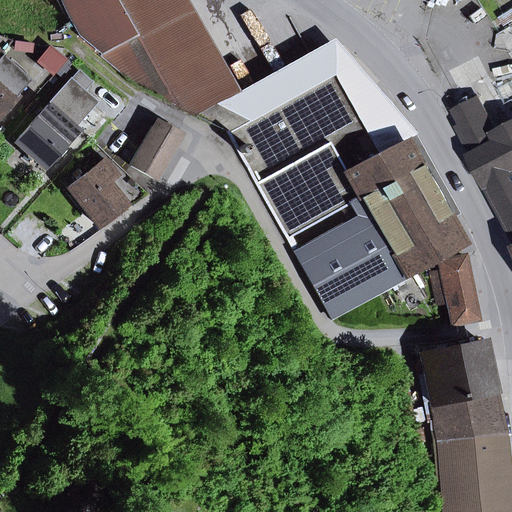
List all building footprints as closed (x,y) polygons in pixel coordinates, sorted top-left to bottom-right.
[(103,56),(137,36),(115,0),(58,0),(80,36),(103,56)] [(332,39),(237,92),(185,0),(115,0),(137,36),(103,56),(119,69),(136,60),(146,77),(136,83),(138,85),(182,108),(191,90),(229,109),(291,75),(300,91),(336,71),(382,152),(400,141),(414,134),(332,39)] [(0,53),(9,44),(0,39),(0,53)] [(241,84),(270,70),(259,47),(230,61),(241,84)] [(52,74),(64,61),(50,49),(38,63),(52,74)] [(0,113),(28,80),(0,56),(0,113)] [(146,77),(136,60),(119,69),(136,83),(146,77)] [(69,126),(91,101),(82,92),(91,82),(78,71),(15,142),(44,167),(76,131),(69,126)] [(226,132),(330,318),(459,246),(445,222),(401,143),(400,141),(382,152),(336,71),(300,91),(291,75),(229,109),(191,90),(182,108),(181,109),(226,132)] [(511,230),(511,126),(498,134),(479,98),(455,111),(463,125),(459,127),(473,156),(511,230)] [(152,179),(178,134),(157,122),(131,167),(152,179)] [(445,222),(459,215),(415,135),(401,143),(445,222)] [(124,206),(107,184),(116,176),(103,160),(68,188),(98,227),(124,206)] [(472,239),(459,215),(445,222),(459,246),(472,239)] [(437,261),(440,271),(447,303),(451,326),(477,320),(463,256),(437,261)] [(447,303),(440,271),(430,273),(437,305),(447,303)] [(481,342),(420,355),(430,404),(492,392),(481,342)] [(509,511),(501,435),(492,392),(430,404),(436,442),(443,511),(509,511)] [(87,480),(44,511),(89,511),(103,502),(87,480)]
